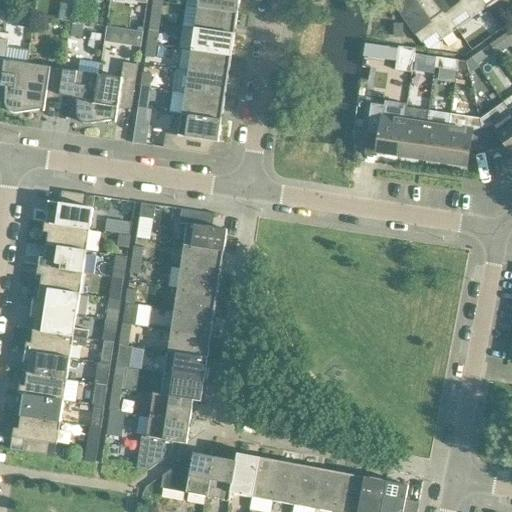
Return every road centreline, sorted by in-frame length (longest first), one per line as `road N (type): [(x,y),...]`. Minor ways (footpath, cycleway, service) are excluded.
road 1 (residential): [(493,230),(452,476)]
road 2 (residential): [(248,190),(493,230)]
road 3 (residential): [(248,190),(15,154)]
road 4 (residential): [(248,190),(277,0)]
